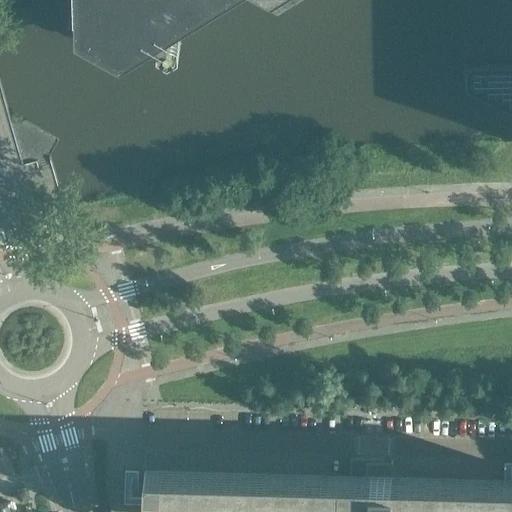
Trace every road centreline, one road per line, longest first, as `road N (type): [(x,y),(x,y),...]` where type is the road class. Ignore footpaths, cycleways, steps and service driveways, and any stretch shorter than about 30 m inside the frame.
road 1 (tertiary): [(511,224),(256,254),(68,302)]
road 2 (tertiary): [(87,353),(269,298),(511,269)]
road 3 (unclassified): [(511,442),(143,437)]
